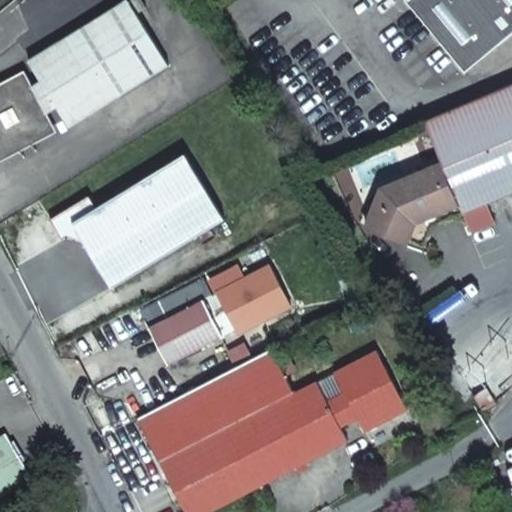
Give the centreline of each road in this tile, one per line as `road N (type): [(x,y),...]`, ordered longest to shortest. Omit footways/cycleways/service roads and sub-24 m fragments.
road 1 (unknown): [(0,199),(196,71),(198,48),(160,0)]
road 2 (unknown): [(511,56),(472,86),(419,98),(394,87),(328,3),(269,0)]
road 3 (unclassified): [(0,288),(121,511)]
road 4 (unknown): [(399,511),(511,455)]
